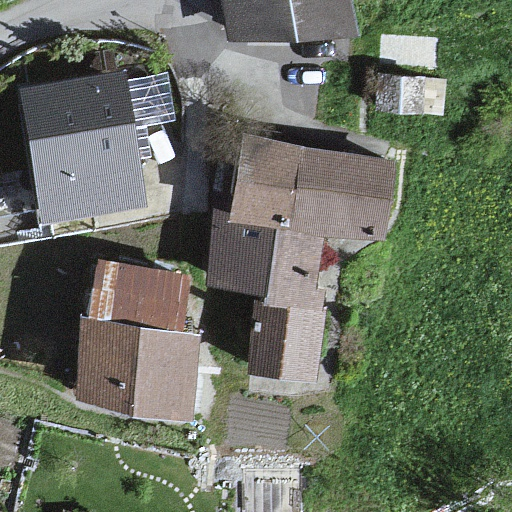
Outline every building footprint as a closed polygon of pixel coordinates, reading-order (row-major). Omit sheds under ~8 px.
[(349,0),(226,0),(231,33),(351,19),(349,0)] [(116,57),(9,74),(31,213),(137,196),(116,57)] [(451,92),(384,87),(384,116),(451,128),(451,92)] [(389,148),(234,126),(224,190),(203,187),(191,271),(258,281),(249,347),(297,354),(316,225),(377,234),(389,148)] [(111,249),(87,243),(74,298),(96,302),(111,249)] [(172,317),(181,262),(111,249),(96,302),(172,317)] [(74,298),(69,297),(66,380),(183,407),(192,321),(172,317),(96,302),(74,298)]
